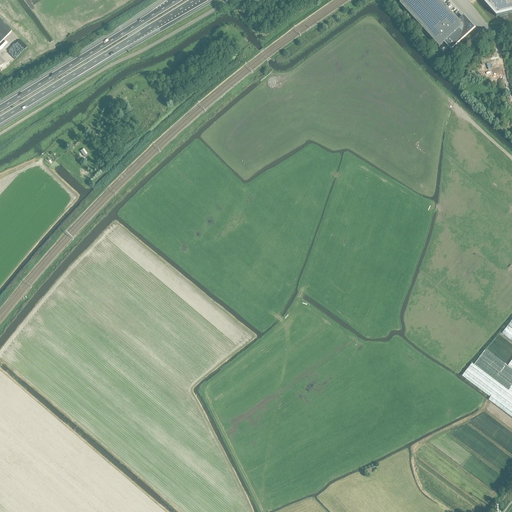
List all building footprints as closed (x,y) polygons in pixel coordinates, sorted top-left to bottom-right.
[(404,0),(400,4),(439,47),(445,42),(451,48),(458,42),(460,39),(464,31),(464,27),(464,21),(464,17),(459,21),(439,0),(404,0)] [(511,0),(494,0),(484,3),(496,17),(511,13),(511,0)] [(0,43),(12,31),(0,20),(0,43)] [(44,160),(47,163),(52,159),(48,155),(44,160)] [(511,320),(502,334),(511,341),(511,360),(508,366),(485,349),(474,365),(472,363),(462,376),(490,397),(488,400),(511,417),(511,320)]
